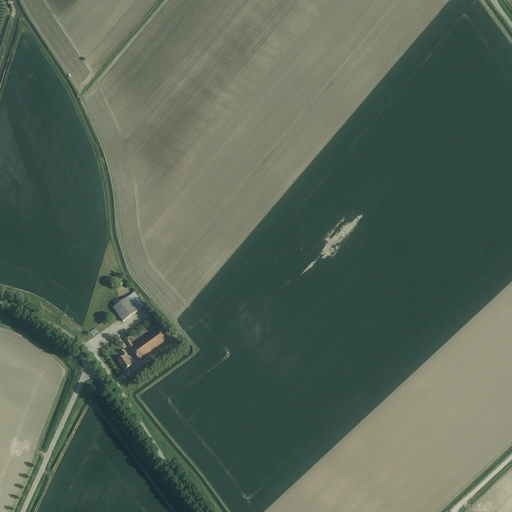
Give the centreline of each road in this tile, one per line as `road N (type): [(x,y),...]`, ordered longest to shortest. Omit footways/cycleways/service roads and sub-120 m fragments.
road 1 (unclassified): [(167,467),(102,363),(38,320)]
road 2 (unclassified): [(22,511),(90,366)]
road 3 (tertiary): [(167,467),(90,366)]
